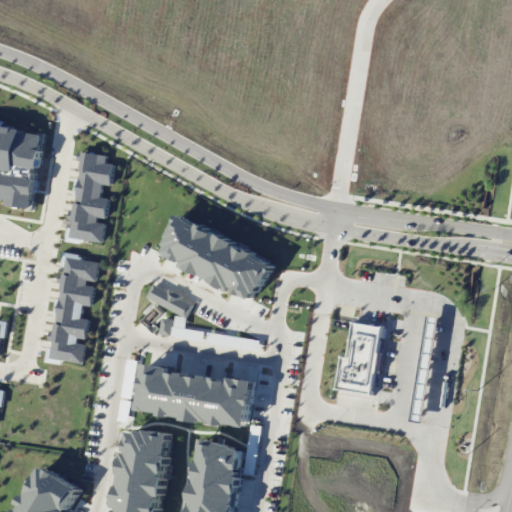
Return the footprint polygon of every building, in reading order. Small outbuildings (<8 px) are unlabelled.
[(44,133),(3,127),(4,120),(0,119),(0,198),(9,199),(8,205),(33,208),(38,168),(39,168),(44,133)] [(73,227),(67,226),(66,239),(103,244),(106,223),(98,222),(99,217),(107,218),(109,198),(102,197),(103,184),(112,185),(115,163),(107,162),(108,154),(83,151),(73,227)] [(275,260),(180,217),(162,257),(258,299),(275,260)] [(84,363),(87,344),(79,342),(79,337),(87,338),(90,319),(82,318),(84,305),(93,306),(96,283),(97,283),(100,261),(80,258),(81,254),(64,251),(62,266),(65,266),(56,332),(53,331),(50,347),(48,347),(46,361),(62,364),(63,360),(84,363)] [(188,317),(195,303),(154,283),(147,297),(188,317)] [(439,316),(424,421),(415,420),(430,314),(439,316)] [(161,333),(171,335),(174,319),(163,317),(161,333)] [(8,322),(0,321),(0,347),(2,336),(6,336),(8,322)] [(383,326),(373,391),(340,387),(344,356),(349,356),(354,322),(383,326)] [(250,426),(256,380),(233,377),(233,380),(172,372),(172,367),(147,363),(141,412),(250,426)] [(160,511),(172,433),(129,428),(117,511),(160,511)] [(236,511),(243,445),(200,441),(193,511),(236,511)] [(14,511),(67,511),(68,511),(70,511),(83,487),(43,466),(22,506),(19,505),(14,511)]
